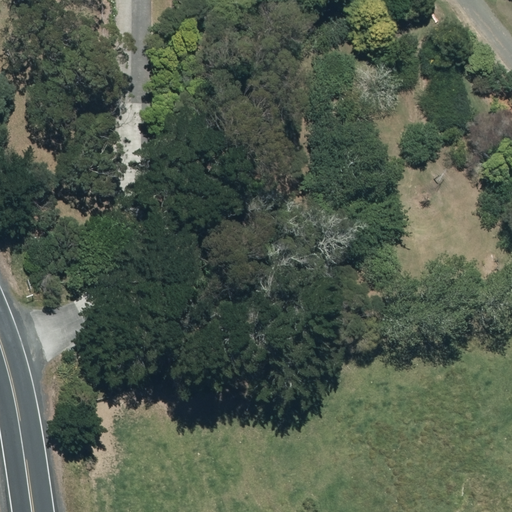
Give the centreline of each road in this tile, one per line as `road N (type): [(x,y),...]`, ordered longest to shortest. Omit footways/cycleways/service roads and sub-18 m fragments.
road 1 (residential): [(0,341),(94,310),(124,286),(142,252),(140,0)]
road 2 (tertiary): [(33,511),(0,342)]
